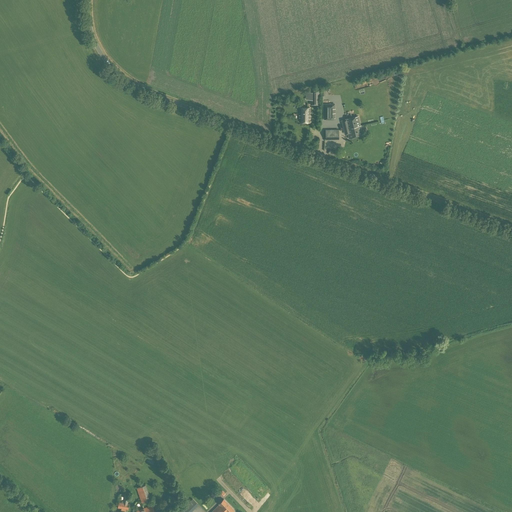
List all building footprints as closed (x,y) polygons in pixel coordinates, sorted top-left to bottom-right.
[(309,91),(309,92),(309,99),(309,103),(310,103),(317,104),(318,104),(318,92),(310,91),(309,91)] [(324,118),(334,118),(334,104),(324,104),(324,118)] [(310,108),(299,108),(299,122),(310,122),(310,108)] [(358,116),(345,119),(346,124),(342,125),(343,130),(347,129),(349,139),(363,135),(361,125),(360,126),(358,116)] [(335,139),(335,134),(339,134),(339,130),(325,130),(325,139),(335,139)] [(142,503),(151,500),(146,485),(137,488),(142,503)] [(128,504),(129,495),(124,495),(123,503),(119,502),(118,508),(121,508),(121,511),(126,511),(126,509),(128,509),(129,504),(128,504)] [(181,510),(182,511),(190,511),(198,504),(193,500),(192,499),(187,503),(181,510)] [(232,511),(235,510),(224,499),(219,504),(211,511),(232,511)]
